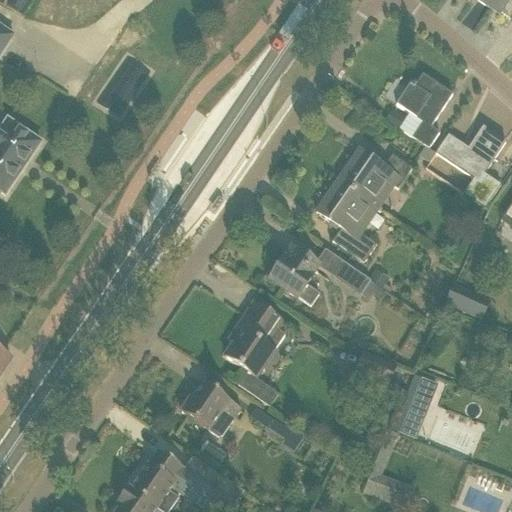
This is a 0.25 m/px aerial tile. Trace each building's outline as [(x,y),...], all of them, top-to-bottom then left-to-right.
[(12,0),(7,7),(20,16),(30,0),(12,0)] [(476,0),(499,15),(508,0),(476,0)] [(0,33),(0,61),(13,42),(0,33)] [(413,141),(429,151),(440,136),(430,129),(452,97),(422,77),(416,87),(412,84),(396,107),(423,127),(413,141)] [(0,193),(4,197),(41,144),(7,121),(0,132),(0,193)] [(436,155),(473,180),(462,196),(484,211),(501,187),(484,176),(505,144),(483,129),(468,151),(448,137),(436,155)] [(344,188),(381,213),(381,212),(380,211),(395,189),(398,192),(412,171),(393,158),(384,170),(373,162),(373,161),(359,152),(351,164),(358,169),(344,188)] [(333,244),(353,259),(363,266),(376,247),(362,237),(378,214),(379,215),(381,213),(344,188),(331,207),(324,203),(316,215),(329,225),(330,224),(341,232),(333,244)] [(272,279),(270,283),(297,301),(298,300),(311,309),(320,297),(307,288),(313,280),(311,278),(318,268),(296,254),(289,265),(284,261),(278,270),(276,270),(271,277),(272,279)] [(445,308),(463,316),(471,298),(453,290),(445,308)] [(235,345),(225,360),(255,381),(274,353),(267,349),(283,325),(254,306),(244,321),(249,324),(243,332),(238,329),(230,342),(235,345)] [(0,377),(11,361),(0,353),(0,377)] [(363,355),(355,375),(389,390),(398,369),(363,355)] [(438,387),(421,380),(408,414),(425,421),(438,387)] [(190,400),(180,414),(209,433),(222,414),(234,422),(240,413),(204,387),(194,402),(190,400)] [(256,411),(250,419),(267,432),(273,423),(256,411)] [(362,495),(406,511),(414,491),(379,478),(395,435),(386,431),(362,495)] [(158,454),(131,493),(131,494),(156,511),(170,511),(181,498),(200,511),(209,511),(219,499),(182,474),(183,473),(158,454)] [(156,511),(131,494),(131,493),(128,491),(117,507),(120,509),(118,511),(156,511)]
